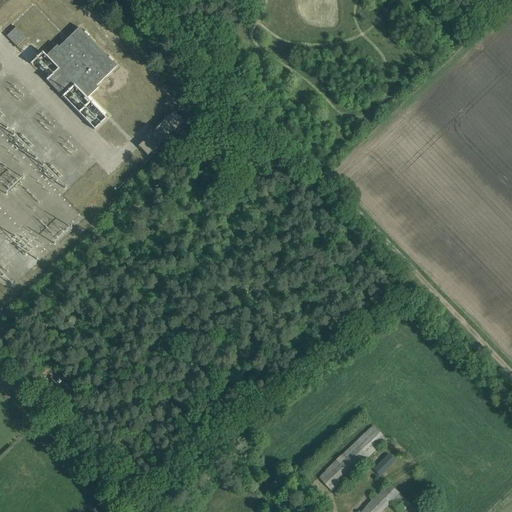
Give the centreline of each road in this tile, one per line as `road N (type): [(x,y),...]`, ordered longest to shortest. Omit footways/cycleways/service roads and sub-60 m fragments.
road 1 (track): [(424,285),(148,0)]
road 2 (unclassified): [(139,511),(0,374)]
road 3 (track): [(511,375),(424,285)]
